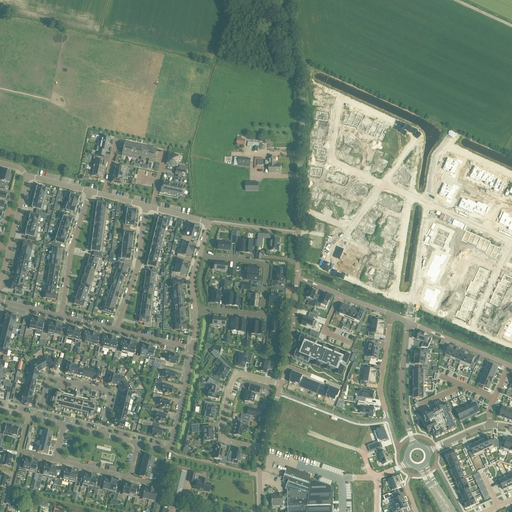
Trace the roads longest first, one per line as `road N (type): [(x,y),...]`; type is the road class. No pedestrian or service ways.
road 1 (unclassified): [(281,385),(295,308),(304,101),(288,0)]
road 2 (residential): [(383,183),(331,156),(342,99),(412,129),(414,140)]
road 3 (residential): [(194,308),(261,315),(266,262),(200,253)]
road 4 (residential): [(38,419),(49,377),(110,393),(102,434)]
road 5 (residential): [(281,385),(233,377),(221,434),(260,447)]
road 6 (residential): [(138,443),(169,450),(191,349)]
road 7 (residential): [(145,205),(138,263),(114,329)]
road 8 (residential): [(89,191),(60,316)]
road 9 (residential): [(408,322),(400,384),(413,444)]
road 10 (residential): [(349,228),(327,268),(395,297)]
